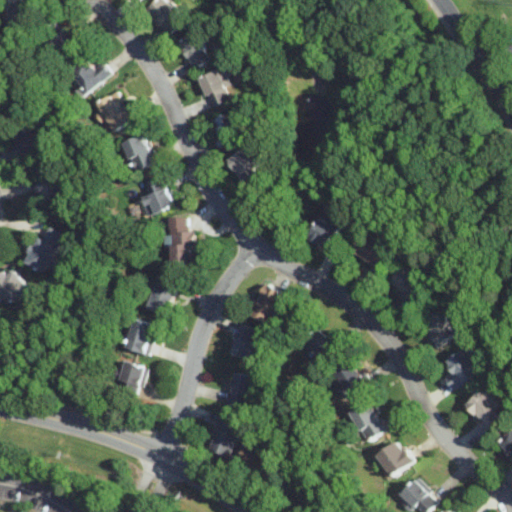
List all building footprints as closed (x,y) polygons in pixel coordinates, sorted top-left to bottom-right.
[(184,12),(172,0),(160,0),(148,13),(174,37),(184,26),(177,20),(184,12)] [(27,36),(36,11),(15,4),(6,29),(27,36)] [(72,51),(81,38),(59,23),(44,44),(61,55),(66,47),(72,51)] [(215,59),(201,33),(181,44),(196,70),(215,59)] [(114,73),(98,56),(76,76),(92,93),(114,73)] [(201,78),(212,102),(231,93),(220,69),(201,78)] [(123,102),(117,92),(99,103),(117,132),(142,117),(130,97),(123,102)] [(0,132),(3,133),(9,111),(0,108),(0,132)] [(223,148),(246,139),(237,116),(214,125),(223,148)] [(16,135),(36,161),(57,144),(37,120),(16,135)] [(161,163),(146,133),(125,143),(139,174),(161,163)] [(265,177),(251,148),(232,157),(247,186),(265,177)] [(149,182),(152,192),(145,194),(151,215),(177,208),(168,176),(149,182)] [(40,177),(39,201),(71,202),(72,178),(40,177)] [(311,237),(335,250),(346,228),(323,216),(311,237)] [(172,217),(172,266),(197,266),(197,226),(191,226),(191,217),(172,217)] [(68,236),(48,224),(25,261),(45,273),(68,236)] [(379,271),(392,252),(365,235),(353,255),(379,271)] [(0,274),(0,287),(12,305),(33,291),(15,264),(0,274)] [(391,283),(414,306),(431,289),(408,266),(391,283)] [(169,315),(182,284),(162,276),(150,307),(169,315)] [(273,325),(289,294),(269,283),(253,314),(273,325)] [(461,333),(445,307),(424,319),(441,346),(461,333)] [(137,316),(127,347),(150,354),(156,337),(152,335),(156,324),(137,316)] [(264,331),(243,324),(233,353),(253,360),(264,331)] [(327,362),(340,345),(318,327),(304,343),(327,362)] [(456,390),(484,370),(468,347),(448,361),(458,375),(450,381),(456,390)] [(121,385),(144,392),(151,367),(128,360),(121,385)] [(369,383),(355,362),(337,374),(352,395),(369,383)] [(249,408),(259,378),(239,371),(229,401),(249,408)] [(492,431),(505,420),(497,410),(503,406),(488,388),(469,403),(492,431)] [(391,430),(374,400),(352,412),(369,442),(391,430)] [(231,458),(246,426),(225,416),(210,448),(231,458)] [(511,451),(511,433),(503,443),(511,451)] [(394,478),(418,460),(402,438),(378,455),(394,478)] [(419,511),(430,511),(443,499),(421,476),(402,495),(419,511)]
